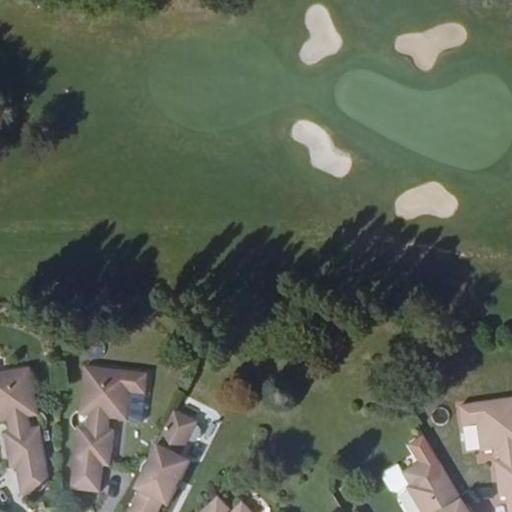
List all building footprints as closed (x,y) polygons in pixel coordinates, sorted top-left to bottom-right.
[(147,375),(85,367),(80,415),(89,416),(87,428),(79,427),(71,490),(100,492),(104,466),(110,467),(115,431),(108,430),(110,419),(127,421),(131,393),(145,395),(147,375)] [(30,369),(0,372),(0,420),(7,420),(9,433),(5,433),(10,468),(17,468),(22,494),(51,489),(40,427),(31,429),(29,418),(38,417),(30,369)] [(511,511),(511,398),(460,407),(462,426),(476,424),(480,452),(498,449),(499,462),(495,463),(499,498),(506,497),(508,511),(511,511)] [(198,423),(174,410),(150,458),(145,459),(143,461),(141,463),(140,466),(140,468),(140,472),(141,475),(122,511),(152,511),(158,502),(168,507),(178,488),(175,487),(179,479),(181,481),(191,462),(181,457),(198,423)] [(410,445),(421,462),(403,473),(398,465),(386,473),(383,480),(390,492),(398,494),(407,488),(421,511),(468,511),(442,468),(424,436),(410,445)] [(231,511),(217,496),(200,511),(251,511),(242,502),(231,511)]
